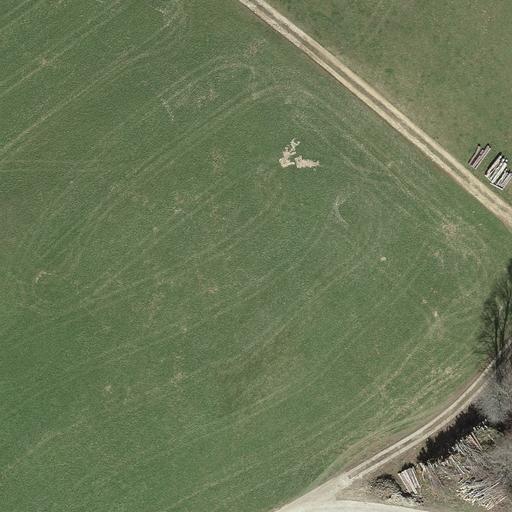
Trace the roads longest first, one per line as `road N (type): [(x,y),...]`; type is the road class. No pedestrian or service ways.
road 1 (track): [(245,0),(511,224)]
road 2 (track): [(306,508),(482,389),(511,348)]
